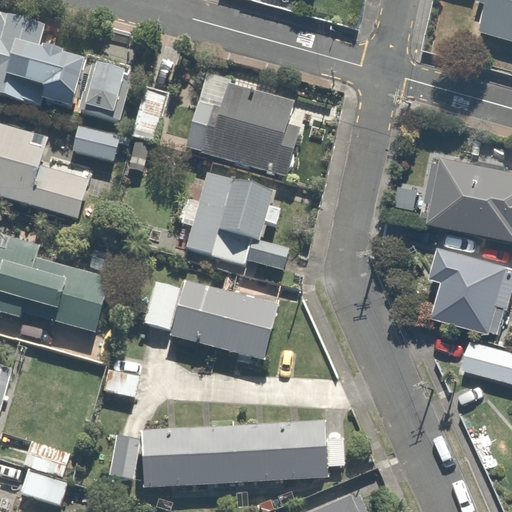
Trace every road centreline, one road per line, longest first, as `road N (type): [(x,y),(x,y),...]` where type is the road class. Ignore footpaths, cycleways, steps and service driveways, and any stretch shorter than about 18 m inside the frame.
road 1 (residential): [(450,511),(373,330),(346,229),(384,72)]
road 2 (residential): [(120,0),(384,72)]
road 3 (residential): [(384,72),(511,107)]
